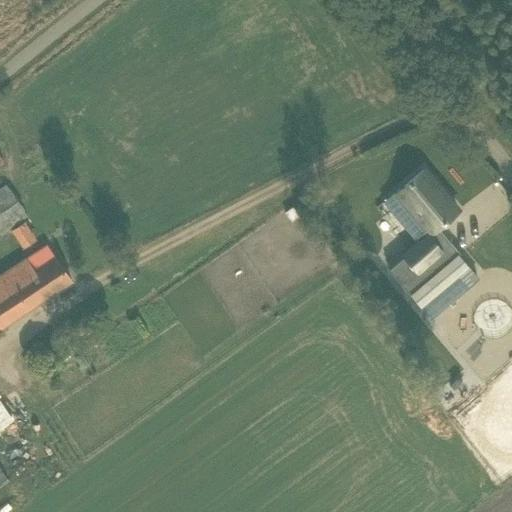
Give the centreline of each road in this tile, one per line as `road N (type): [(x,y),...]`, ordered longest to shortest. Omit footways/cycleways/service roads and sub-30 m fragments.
road 1 (unknown): [(91,283),(443,79)]
road 2 (unclassified): [(384,0),(511,156)]
road 3 (unclassified): [(0,77),(101,0)]
